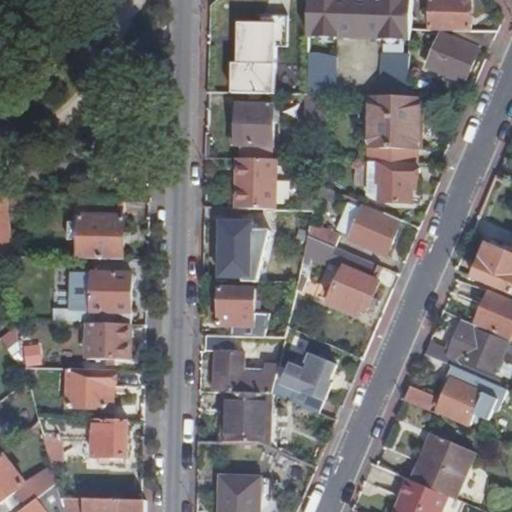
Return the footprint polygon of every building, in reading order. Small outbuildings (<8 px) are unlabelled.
[(381,99),(410,100),(412,38),(412,31),(412,0),(311,0),(311,14),(299,14),(299,33),(275,32),(273,69),(215,68),(214,95),(324,98),(329,98),(338,98),(338,59),(321,55),(311,56),(312,40),(383,42),(381,99)] [(473,33),(473,0),(412,0),(412,31),(435,31),(473,33)] [(481,52),(443,35),(429,67),(467,83),(481,52)] [(316,125),(328,126),(329,98),(324,98),(323,108),(317,108),(316,125)] [(419,165),(421,100),(410,100),(381,99),(373,99),(371,164),(373,164),(419,165)] [(275,148),(276,108),(241,107),(240,147),(275,148)] [(133,142),(102,141),(101,178),(132,179),(133,142)] [(276,211),(277,161),(242,161),(239,210),(276,211)] [(418,189),(419,165),(373,164),(372,198),(385,203),(413,204),(414,189),(418,189)] [(335,203),(337,193),(321,187),(317,206),(323,206),(324,201),(335,203)] [(0,258),(14,258),(6,196),(0,195),(0,258)] [(80,260),(125,261),(127,200),(83,199),(82,218),(81,238),(80,260)] [(403,227),(364,210),(351,241),(389,257),(403,227)] [(313,226),(316,212),(279,211),(278,231),(287,232),(311,233),(313,226)] [(257,224),(223,223),(221,279),(243,279),(245,248),(256,248),(257,224)] [(310,237),(330,245),(334,235),(313,226),(311,233),(310,237)] [(284,268),(303,269),(305,257),(310,237),(311,233),(287,232),(284,268)] [(329,266),(331,262),(337,248),(330,245),(310,237),(305,257),(329,266)] [(476,279),(511,293),(511,254),(491,245),(476,279)] [(331,262),(345,268),(352,254),(337,248),(331,262)] [(374,280),(380,266),(352,254),(345,268),(330,303),(358,315),(361,309),(368,311),(380,283),(374,280)] [(257,284),(299,285),(303,269),(284,268),(279,268),(279,263),(270,262),(269,267),(257,267),(257,284)] [(91,325),(132,326),(134,275),(124,275),(111,274),(111,270),(103,270),(103,274),(73,274),(73,313),(91,313),(91,325)] [(258,291),(222,290),(221,328),(256,329),(258,291)] [(511,300),(493,293),(479,325),(511,338),(511,300)] [(478,324),(462,318),(449,351),(499,373),(504,361),(511,364),(511,344),(476,330),(478,324)] [(265,337),(289,338),(289,325),(266,324),(265,337)] [(132,361),(132,326),(91,325),(90,360),(110,360),(116,361),(132,361)] [(20,362),(25,359),(16,328),(7,336),(16,348),(11,351),(20,362)] [(0,342),(9,353),(11,351),(16,348),(7,336),(0,340),(0,342)] [(226,393),(275,395),(279,376),(238,375),(234,375),(234,362),(234,338),(207,338),(207,353),(218,353),(216,393),(226,393)] [(28,367),(45,364),(41,344),(25,347),(28,367)] [(293,403),(320,415),(333,386),(331,385),(339,367),(317,358),(310,374),(293,367),(285,385),(298,391),(293,403)] [(116,389),(117,372),(71,370),(70,409),(110,410),(110,389),(116,389)] [(455,379),(441,411),(473,425),(479,414),(492,419),(501,399),(455,379)] [(413,386),(408,399),(432,410),(437,397),(413,386)] [(262,445),(274,450),(275,396),(275,395),(226,393),(225,444),(262,445)] [(129,458),(130,422),(41,419),(42,422),(46,438),(96,440),(96,457),(102,457),(112,458),(129,458)] [(413,480),(449,496),(453,498),(473,451),(429,432),(422,449),(426,452),(413,480)] [(408,478),(410,479),(413,480),(426,452),(422,449),(408,478)] [(0,511),(23,511),(58,485),(54,469),(27,485),(6,458),(0,462),(0,511)] [(261,511),(262,480),(224,479),(222,511),(261,511)] [(405,500),(399,511),(442,511),(449,496),(413,480),(410,479),(402,498),(405,500)] [(66,511),(63,500),(58,485),(23,511),(66,511)] [(402,498),(395,511),(399,511),(405,500),(402,498)] [(147,511),(148,502),(143,502),(63,500),(66,511),(147,511)]
